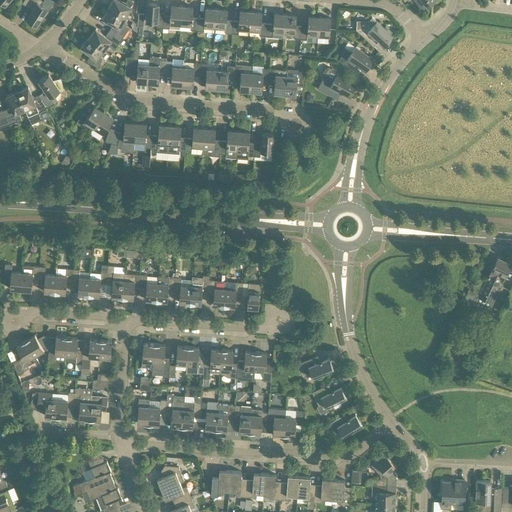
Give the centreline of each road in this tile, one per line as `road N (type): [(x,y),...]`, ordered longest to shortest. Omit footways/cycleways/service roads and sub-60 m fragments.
road 1 (residential): [(394,428),(346,457),(117,441)]
road 2 (residential): [(287,118),(133,100),(44,50)]
road 3 (secondary): [(239,219),(0,202)]
road 4 (residential): [(394,428),(348,332),(346,247)]
road 5 (residential): [(349,208),(364,124),(381,89),(424,40)]
road 6 (residential): [(284,324),(262,330),(124,321)]
road 7 (secondary): [(511,240),(367,230)]
road 8 (residential): [(117,441),(124,321)]
